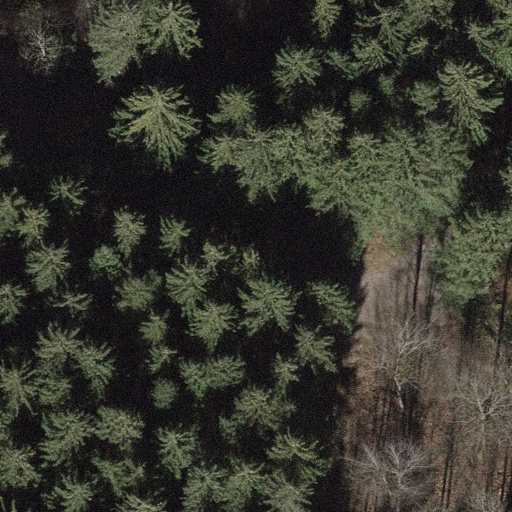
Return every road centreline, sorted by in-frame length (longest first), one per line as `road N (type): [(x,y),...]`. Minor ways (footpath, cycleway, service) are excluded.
road 1 (track): [(0,169),(511,388)]
road 2 (track): [(511,173),(357,322)]
